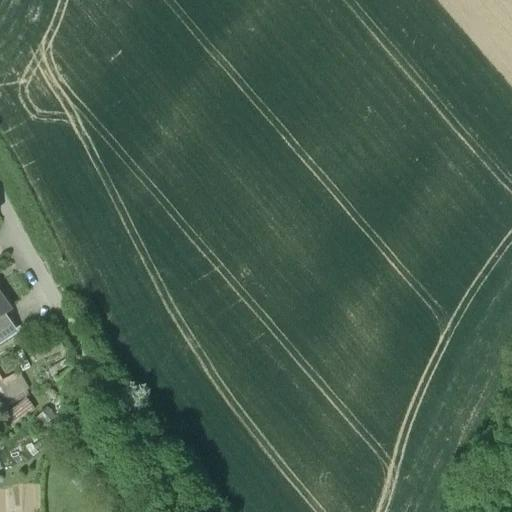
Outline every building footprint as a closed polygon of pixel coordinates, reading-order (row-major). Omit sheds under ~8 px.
[(5,315),(9,312),(0,298),(0,339),(15,329),(5,315)] [(26,390),(27,389),(19,374),(3,384),(0,378),(0,404),(2,403),(26,390)] [(21,403),(30,412),(34,408),(26,399),(21,403)] [(12,429),(21,421),(12,412),(3,419),(12,429)] [(78,443),(89,466),(110,454),(99,433),(78,443)]
